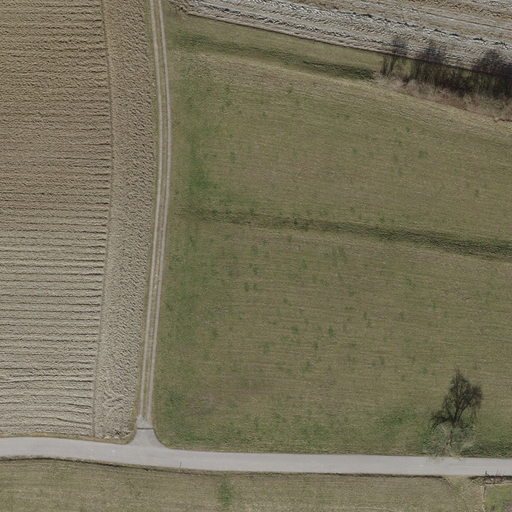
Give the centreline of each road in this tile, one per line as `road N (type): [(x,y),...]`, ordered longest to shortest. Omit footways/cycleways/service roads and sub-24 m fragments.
road 1 (track): [(0,452),(511,471)]
road 2 (track): [(147,457),(168,126),(156,0)]
